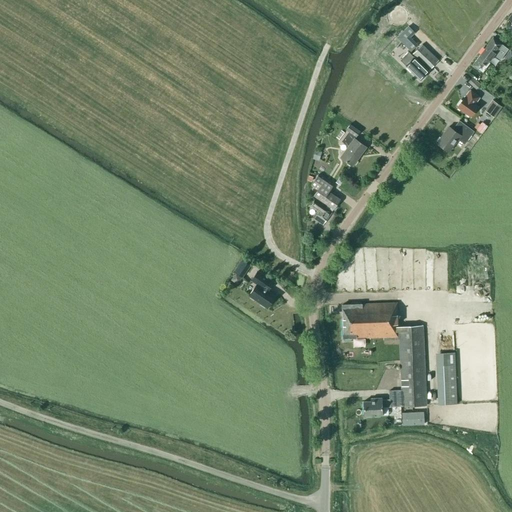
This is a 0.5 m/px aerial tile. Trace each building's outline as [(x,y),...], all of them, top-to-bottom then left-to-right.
[(494,55),(500,60),(508,49),(493,38),(480,55),(489,62),(494,55)] [(428,71),(438,60),(422,44),(421,45),(416,40),(407,49),(412,54),(411,55),(414,58),(406,66),(420,80),(428,71)] [(483,73),(490,63),(489,62),(480,55),(472,65),(483,73)] [(477,89),(481,84),(472,77),(468,82),(477,89)] [(473,113),(477,107),(474,105),(479,98),(470,91),(465,97),(464,97),(457,107),(470,117),(473,113)] [(491,99),(484,111),(494,117),(502,106),(491,99)] [(448,127),(436,143),(448,152),(458,140),(464,145),(474,132),(459,121),(452,130),(448,127)] [(474,128),(477,130),(476,130),(482,135),(488,126),(482,122),(480,125),(477,123),(474,128)] [(345,144),(348,147),(340,157),(352,166),(366,148),(354,139),(360,132),(350,124),(346,130),(349,132),(341,142),(345,144)] [(313,156),(312,159),(319,161),(322,152),(315,150),(313,156)] [(333,209),(334,210),(340,200),(329,192),(334,185),(318,175),(311,186),(317,190),(313,196),(327,205),(326,206),(332,211),(333,209)] [(314,219),(323,225),(332,212),(331,212),(332,211),(326,206),(326,207),(316,200),(311,207),(317,211),(315,214),(316,215),(314,219)] [(241,260),(233,272),(242,278),(250,266),(241,260)] [(267,308),(275,296),(268,291),(274,283),(257,271),(251,280),(256,284),(249,296),(267,308)] [(237,285),(242,279),(235,274),(231,280),(237,285)] [(384,337),(384,340),(400,339),(402,390),(389,391),(390,400),(382,400),(382,398),(370,399),(371,401),(363,402),(364,416),(382,415),(382,407),(402,407),(426,406),(423,326),(398,327),(396,327),(395,312),(395,303),(342,305),(343,339),(384,337)] [(464,403),(494,402),(491,342),(462,343),(464,403)] [(442,405),(457,405),(455,353),(440,353),(442,405)] [(402,416),(402,426),(424,425),(423,412),(402,413),(402,416)]
